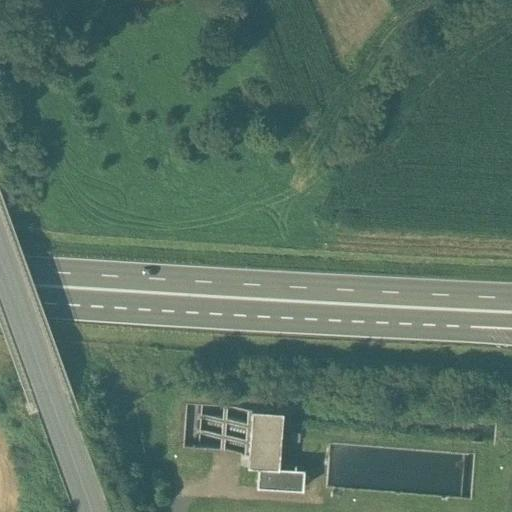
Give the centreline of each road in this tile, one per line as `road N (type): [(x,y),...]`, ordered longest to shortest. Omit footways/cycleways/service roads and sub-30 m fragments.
road 1 (trunk): [(511,297),(0,268)]
road 2 (trunk): [(0,292),(448,320)]
road 3 (tertiary): [(92,511),(0,257)]
